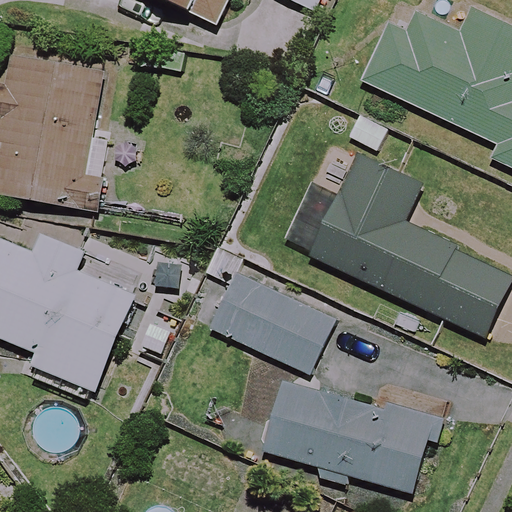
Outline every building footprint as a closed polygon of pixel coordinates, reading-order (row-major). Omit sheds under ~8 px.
[(233,0),(156,0),(220,30),(233,0)] [(323,0),(277,0),(316,17),(323,0)] [(421,45),(393,31),(366,87),(496,149),(490,162),(511,172),(511,30),(476,14),(463,40),(429,24),(421,45)] [(91,179),(109,82),(10,63),(0,119),(0,199),(104,219),(110,183),(91,179)] [(315,258),(312,266),(486,346),(511,288),(511,268),(411,222),(424,193),(359,163),(350,183),(323,170),(288,246),(315,258)] [(24,267),(0,257),(0,356),(29,369),(24,382),(87,408),(126,311),(68,288),(76,266),(31,249),(24,267)] [(336,325),(238,281),(214,336),(311,380),(336,325)] [(417,501),(438,422),(373,405),(377,389),(324,375),(319,393),(282,384),(262,461),(417,501)]
